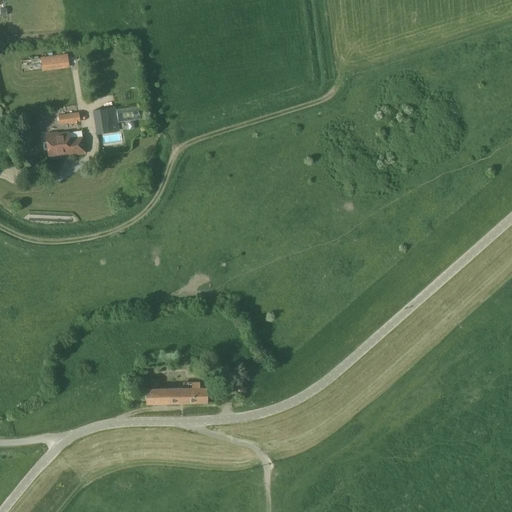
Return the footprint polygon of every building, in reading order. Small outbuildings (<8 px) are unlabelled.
[(69,69),(67,54),(21,60),(23,73),(43,71),(43,70),(63,67),(63,70),(69,69)] [(119,131),(116,107),(93,110),(96,134),(119,131)] [(129,115),(130,119),(140,117),(138,108),(128,110),(129,115)] [(59,125),(80,121),(78,112),(58,116),(59,125)] [(85,153),(83,137),(82,131),(57,134),(57,133),(46,134),(47,142),(44,142),(43,143),(44,149),(45,150),(55,148),(56,153),(58,154),(63,154),(64,152),(70,152),(70,155),(85,153)] [(206,403),(206,395),(206,388),(199,388),(199,382),(191,382),(191,388),(145,389),(146,404),(206,403)]
